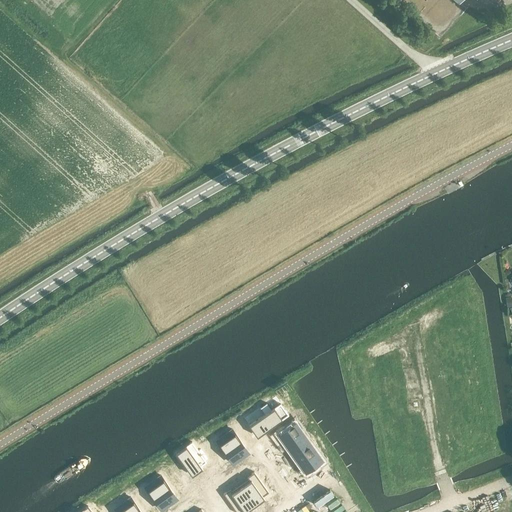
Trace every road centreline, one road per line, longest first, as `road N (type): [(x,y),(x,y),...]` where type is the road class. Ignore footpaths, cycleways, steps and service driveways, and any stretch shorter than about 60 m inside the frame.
road 1 (tertiary): [(0,443),(511,145)]
road 2 (secondary): [(0,318),(251,165),(511,40)]
road 3 (residential): [(411,329),(451,504)]
